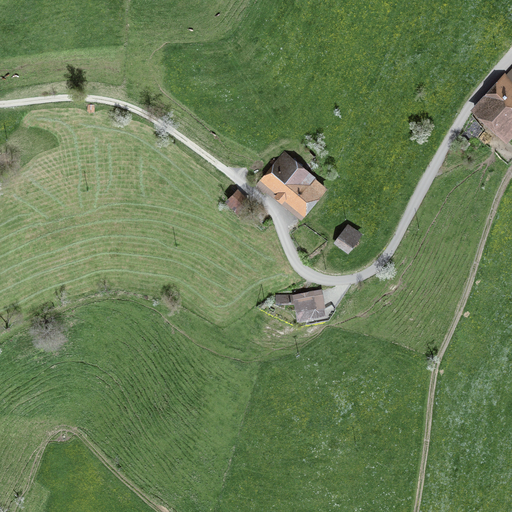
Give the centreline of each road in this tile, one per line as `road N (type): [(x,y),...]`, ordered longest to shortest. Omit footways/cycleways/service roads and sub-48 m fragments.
road 1 (track): [(0,104),(83,97),(134,109),(257,195),(300,268),(316,278),(352,279),(384,259),(437,157),(511,55)]
road 2 (track): [(511,172),(437,359),(415,511)]
road 3 (track): [(16,511),(56,427),(71,428),(164,511)]
